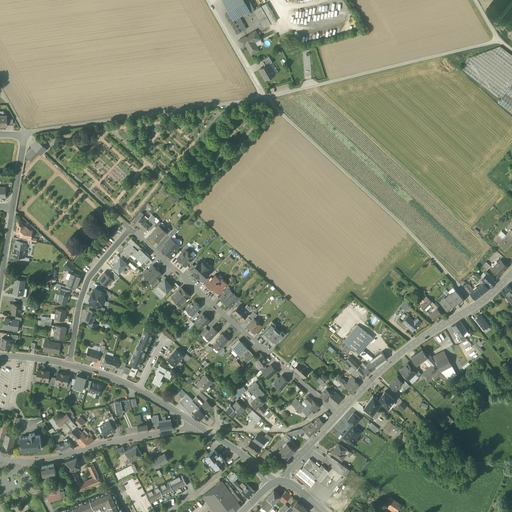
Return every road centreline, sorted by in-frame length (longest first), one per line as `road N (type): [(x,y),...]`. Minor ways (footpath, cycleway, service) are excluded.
road 1 (track): [(263,98),(476,305)]
road 2 (residential): [(129,229),(328,406)]
road 3 (track): [(263,98),(497,40)]
road 4 (secondary): [(338,414),(382,367),(511,274)]
road 5 (residential): [(204,430),(109,442),(43,461),(0,458)]
road 6 (residential): [(69,364),(88,276),(129,229)]
road 7 (residential): [(204,430),(288,428),(328,406)]
